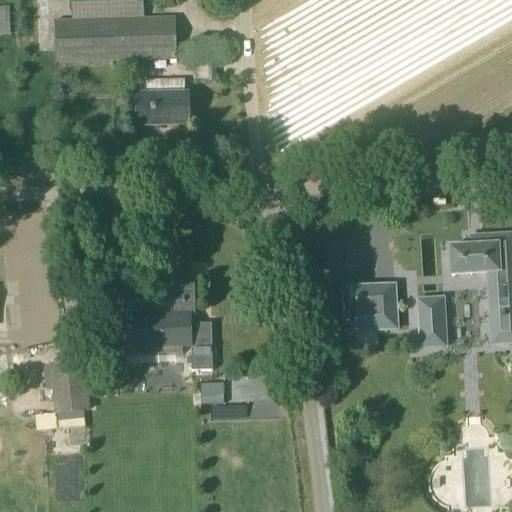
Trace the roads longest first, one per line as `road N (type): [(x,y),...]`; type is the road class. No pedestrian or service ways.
road 1 (unclassified): [(313,511),(280,266),(262,195)]
road 2 (unclassified): [(0,199),(262,195)]
road 3 (unclassified): [(262,195),(511,191)]
road 4 (unclassified): [(262,195),(245,110),(242,0)]
